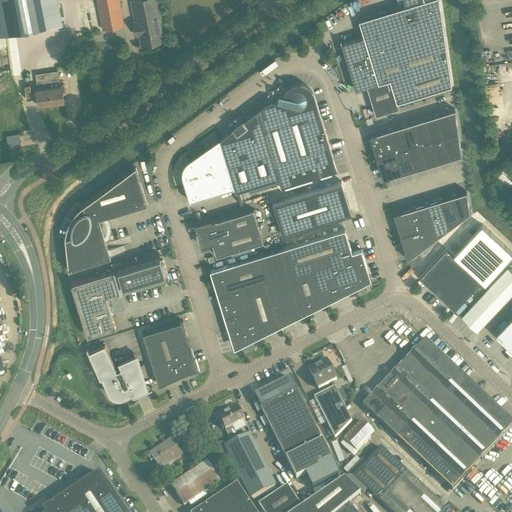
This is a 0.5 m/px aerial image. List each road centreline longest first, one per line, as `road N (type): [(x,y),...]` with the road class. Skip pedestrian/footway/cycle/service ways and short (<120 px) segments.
road 1 (unclassified): [(395,297),(328,73),(307,59),(281,61),(164,151),(159,164),(221,383)]
road 2 (tertiary): [(0,190),(280,0)]
road 3 (unclassified): [(221,383),(395,297)]
road 4 (unclassified): [(17,394),(35,295),(0,217)]
road 5 (unclassified): [(395,297),(415,305),(511,396)]
road 6 (unclassified): [(109,442),(221,383)]
